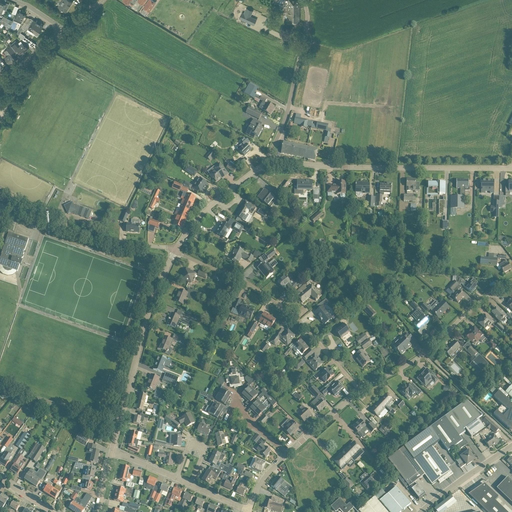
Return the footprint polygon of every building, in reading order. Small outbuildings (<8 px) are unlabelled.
[(72,2),(68,0),(63,0),(61,3),(59,7),(65,12),(72,2)] [(152,0),(148,0),(143,7),(149,12),(156,2),(152,0)] [(299,8),(288,7),(287,24),(294,25),(294,22),(299,22),(299,11),(299,8)] [(250,13),(245,9),(239,17),(244,21),(250,13)] [(19,12),(16,11),(15,14),(13,20),(21,24),(25,15),(22,14),(23,11),(21,10),(19,12)] [(8,23),(2,19),(0,22),(0,29),(1,28),(0,26),(0,25),(2,23),(7,26),(8,23)] [(23,29),(31,34),(39,22),(36,20),(35,21),(33,20),(30,25),(27,23),(23,29)] [(39,22),(31,34),(33,35),(35,33),(38,35),(43,26),(41,25),(42,24),(39,22)] [(10,45),(12,48),(15,52),(18,49),(21,54),(28,48),(25,45),(25,46),(23,43),(22,44),(21,41),(18,44),(15,41),(11,44),(10,45)] [(5,58),(10,64),(16,59),(11,53),(13,51),(10,46),(4,51),(8,55),(5,58)] [(259,108),(263,111),(266,112),(270,115),(272,111),(271,110),(273,107),(269,105),(265,103),(267,99),(262,96),(261,98),(254,94),(257,89),(258,90),(259,88),(250,82),(249,84),(248,84),(247,85),(246,85),(244,88),(245,88),(243,93),(244,93),(244,94),(254,99),(254,100),(258,103),(260,100),(263,101),(259,108)] [(262,114),(249,108),(246,113),(259,119),(262,114)] [(295,118),(294,123),(302,125),(301,127),(306,128),(308,121),(295,118)] [(253,120),(245,135),(254,139),(256,135),(258,137),(263,128),(257,125),(258,122),(253,120)] [(328,124),(321,123),(317,122),(316,129),(327,131),(328,124)] [(240,151),(241,153),(245,156),(248,153),(247,153),(251,149),(246,145),(249,142),(245,138),(241,142),(245,146),(240,151)] [(281,153),(293,156),(295,144),(283,142),(281,153)] [(293,156),(304,158),(307,147),(295,144),(293,156)] [(307,147),(304,158),(315,161),(318,149),(307,147)] [(222,179),(228,174),(224,169),(221,165),(220,163),(215,167),(214,166),(208,172),(210,175),(213,179),(213,178),(216,182),(221,178),(222,179)] [(234,172),(237,168),(230,163),(226,167),(230,170),(234,172)] [(188,165),(185,170),(189,173),(193,169),(188,165)] [(206,186),(207,184),(205,182),(206,182),(200,177),(195,184),(195,183),(192,188),(198,192),(199,191),(202,193),(207,186),(206,186)] [(419,191),(419,188),(419,183),(415,183),(415,180),(407,180),(407,186),(407,191),(410,191),(410,190),(412,190),(412,191),(419,191)] [(494,193),(494,181),(485,181),(485,180),(480,180),(480,185),(481,185),(481,190),(485,190),(485,191),(490,191),(490,193),(494,193)] [(279,192),(282,194),(285,190),(284,190),(290,183),(288,181),(279,192)] [(295,189),(295,194),(303,194),(303,190),(312,191),(312,182),(297,181),(297,189),(295,189)] [(468,187),(468,186),(468,181),(456,181),(456,188),(460,188),(460,196),(450,196),(450,216),(456,216),(456,209),(464,209),(464,196),(465,196),(465,187),(468,187)] [(172,188),(178,191),(180,192),(182,186),(174,182),(172,188)] [(337,186),(327,185),(327,193),(337,193),(337,195),(340,195),(340,197),(342,199),(344,199),(345,197),(345,195),(346,182),(337,182),(337,186)] [(369,194),(369,184),(361,184),(361,183),(356,182),(356,195),(357,196),(361,197),(363,196),(363,194),(369,194)] [(428,194),(446,194),(446,182),(428,182),(428,194)] [(380,192),(391,193),(391,186),(391,183),(387,183),(387,185),(380,185),(380,192)] [(280,199),(282,196),(281,195),(282,194),(279,192),(276,190),(271,196),(264,189),(258,197),(271,208),(276,202),(278,204),(281,200),(280,199)] [(184,192),(181,199),(193,204),(196,198),(191,196),(184,192)] [(156,198),(153,197),(152,200),(149,207),(153,209),(156,202),(159,203),(160,200),(156,198)] [(181,205),(180,209),(189,213),(193,204),(181,199),(183,200),(181,205)] [(70,213),(89,220),(92,211),(74,204),(72,202),(69,204),(64,206),(68,214),(70,213)] [(240,219),(242,220),(245,222),(250,215),(247,213),(248,211),(247,210),(253,213),(256,208),(248,203),(246,206),(243,205),(240,211),(239,211),(236,216),(240,219)] [(178,208),(175,216),(186,221),(189,213),(180,209),(178,208)] [(263,216),(266,212),(260,208),(257,213),(263,216)] [(319,212),(311,219),(314,223),(322,215),(319,212)] [(186,221),(175,216),(173,220),(175,221),(173,225),(183,229),(186,221)] [(139,233),(140,225),(140,220),(131,219),(131,224),(127,224),(126,232),(139,233)] [(158,228),(160,222),(150,219),(148,225),(158,228)] [(216,233),(221,236),(225,238),(230,229),(240,235),(244,227),(236,223),(233,227),(228,224),(227,225),(223,223),(216,233)] [(23,255),(24,252),(24,250),(25,250),(29,239),(9,232),(5,244),(5,246),(4,246),(1,254),(2,254),(1,258),(0,257),(0,265),(3,266),(3,268),(5,270),(8,271),(11,271),(12,270),(18,271),(20,265),(21,265),(23,261),(21,260),(22,257),(23,258),(23,256),(23,255)] [(236,248),(231,259),(238,263),(241,257),(247,259),(246,260),(250,262),(253,257),(252,256),(249,255),(249,256),(243,253),(244,252),(236,248)] [(273,250),(265,256),(268,260),(276,254),(273,250)] [(480,264),(487,265),(497,266),(498,259),(505,259),(506,256),(495,255),(495,254),(488,253),(488,258),(481,257),(480,264)] [(499,265),(501,269),(504,273),(511,269),(509,265),(508,264),(506,260),(503,262),(503,263),(499,265)] [(264,262),(258,268),(266,279),(273,274),(272,273),(274,272),(275,271),(266,261),(264,262)] [(187,268),(182,280),(191,284),(192,281),(194,281),(195,278),(193,278),(195,273),(190,271),(191,270),(187,268)] [(343,282),(350,277),(346,272),(339,277),(343,282)] [(285,276),(282,279),(278,282),(280,285),(281,286),(282,288),(287,285),(289,288),(288,288),(292,291),(298,285),(300,287),(302,284),(298,281),(295,277),(290,282),(285,276)] [(453,293),(449,297),(452,301),(454,299),(458,303),(464,297),(459,292),(458,292),(455,289),(459,285),(458,284),(457,284),(459,277),(453,276),(452,281),(453,281),(448,287),(453,293)] [(475,286),(478,283),(474,280),(469,286),(464,281),(463,282),(460,279),(458,284),(459,285),(459,286),(461,284),(468,290),(472,293),(477,287),(475,286)] [(312,285),(301,294),(297,297),(302,303),(311,295),(316,301),(322,296),(312,285)] [(180,290),(175,301),(183,305),(188,293),(180,290)] [(254,311),(246,308),(247,307),(243,305),(243,306),(239,305),(241,301),(237,299),(231,314),(238,317),(239,315),(250,320),(254,311)] [(430,309),(435,314),(438,318),(444,313),(449,308),(445,304),(442,301),(439,305),(435,301),(430,306),(429,305),(428,307),(424,304),(421,307),(427,312),(430,309)] [(323,307),(319,310),(315,313),(321,320),(320,320),(321,321),(322,321),(324,324),(332,319),(323,307)] [(492,313),(495,316),(494,316),(502,324),(505,324),(506,322),(506,320),(505,319),(507,317),(505,316),(506,316),(502,312),(500,310),(499,311),(496,308),(492,313)] [(423,328),(429,322),(418,311),(415,314),(418,317),(415,319),(417,322),(414,325),(420,331),(418,332),(421,335),(426,331),(423,328)] [(171,313),(166,325),(175,328),(180,317),(171,313)] [(185,313),(183,318),(197,324),(200,318),(185,313)] [(262,317),(260,322),(265,325),(264,328),(264,329),(268,331),(270,328),(272,325),(275,320),(268,316),(269,315),(265,313),(262,317)] [(477,322),(481,325),(485,330),(488,326),(489,327),(493,323),(492,321),(488,317),(487,319),(484,316),(482,318),(481,317),(477,322)] [(252,323),(248,331),(245,335),(250,339),(253,334),(258,326),(252,323)] [(343,323),(338,327),(334,330),(341,339),(345,336),(349,332),(344,325),(343,323)] [(499,324),(495,327),(501,332),(504,329),(499,324)] [(466,336),(470,339),(473,342),(474,341),(475,341),(476,342),(479,339),(482,342),(485,338),(479,332),(476,329),(475,330),(474,330),(473,329),(472,330),(470,329),(467,332),(469,333),(466,336)] [(278,332),(275,336),(271,342),(275,345),(280,339),(288,346),(293,340),(292,339),(295,336),(288,330),(283,336),(278,332)] [(392,346),(398,351),(401,355),(411,346),(408,343),(413,338),(409,335),(408,333),(403,338),(402,336),(392,346)] [(364,334),(356,340),(359,345),(368,338),(364,334)] [(162,342),(159,349),(164,351),(164,353),(170,355),(172,349),(169,348),(172,340),(164,337),(164,338),(165,339),(163,343),(162,342)] [(177,342),(183,345),(186,339),(179,337),(177,342)] [(361,346),(364,350),(372,344),(369,340),(361,346)] [(488,343),(494,350),(498,346),(491,340),(488,343)] [(302,357),(303,358),(307,354),(306,354),(305,355),(303,353),(308,349),(301,341),(294,347),(295,347),(294,348),(293,350),(295,352),(297,352),(299,354),(299,357),(301,359),(302,357)] [(448,347),(444,351),(448,354),(450,357),(453,359),(457,356),(464,349),(460,344),(458,346),(457,344),(455,342),(449,348),(448,347)] [(260,350),(258,354),(262,357),(264,353),(265,354),(270,347),(265,343),(260,350)] [(489,363),(471,347),(467,351),(475,359),(470,365),(479,374),(481,371),(489,363)] [(280,359),(283,361),(292,351),(289,348),(280,359)] [(362,350),(360,352),(356,355),(358,358),(357,359),(363,367),(370,362),(362,350)] [(307,354),(303,358),(315,371),(322,364),(317,358),(318,357),(314,354),(310,358),(307,354)] [(171,362),(159,357),(156,362),(157,362),(154,370),(153,369),(153,370),(161,373),(164,365),(169,367),(171,362)] [(299,368),(305,363),(302,359),(297,364),(299,368)] [(316,380),(320,377),(325,383),(327,381),(327,382),(334,375),(332,373),(333,372),(331,370),(330,370),(328,368),(321,375),(318,372),(313,377),(316,380)] [(435,377),(427,369),(417,379),(422,383),(421,384),(424,386),(425,386),(431,380),(435,384),(438,381),(434,377),(435,377)] [(177,382),(179,377),(166,372),(164,377),(177,382)] [(242,378),(242,374),(238,374),(238,373),(237,373),(236,372),(232,372),(232,374),(231,374),(231,375),(227,376),(227,380),(226,380),(227,383),(229,383),(230,387),(234,387),(234,386),(238,385),(238,386),(242,386),(242,381),(244,381),(244,377),(242,378)] [(152,390),(154,391),(159,378),(151,375),(150,378),(151,379),(147,387),(146,387),(151,389),(150,390),(152,390)] [(175,387),(177,382),(164,377),(162,382),(175,387)] [(244,396),(243,397),(245,399),(253,391),(249,387),(252,383),(253,384),(255,381),(253,379),(249,383),(242,389),(245,391),(242,394),(244,396)] [(329,390),(335,396),(337,394),(337,395),(341,392),(340,391),(344,388),(338,382),(334,385),(331,382),(321,392),(324,395),(329,390)] [(403,389),(400,392),(405,397),(409,401),(413,396),(416,393),(418,396),(422,392),(415,387),(413,389),(409,384),(406,387),(405,386),(403,388),(403,389)] [(219,394),(229,400),(231,398),(229,397),(231,395),(226,392),(228,390),(222,386),(220,389),(221,389),(219,394)] [(318,400),(313,405),(319,412),(326,406),(318,398),(321,395),(314,386),(309,390),(318,400)] [(245,399),(248,402),(249,401),(250,402),(258,395),(253,391),(245,399)] [(499,392),(494,397),(502,405),(494,414),(511,431),(511,430),(511,405),(511,404),(511,403),(499,392)] [(296,393),(293,396),(298,402),(301,398),(296,393)] [(227,403),(229,400),(219,394),(216,399),(225,405),(226,402),(227,403)] [(393,403),(392,402),(393,400),(386,394),(378,402),(385,409),(388,411),(389,413),(392,410),(389,407),(393,403)] [(267,399),(266,400),(270,404),(271,404),(270,404),(273,407),(276,403),(270,397),(267,399)] [(400,409),(405,404),(400,400),(396,405),(400,409)] [(254,413),(262,405),(258,401),(250,408),(252,410),(251,411),(254,413)] [(445,417),(431,427),(440,441),(445,447),(448,452),(456,446),(457,448),(458,449),(460,449),(461,448),(461,449),(465,446),(465,445),(466,444),(466,443),(466,442),(463,438),(461,435),(465,432),(463,430),(465,429),(480,418),(482,416),(467,401),(450,413),(445,417)] [(388,411),(385,409),(378,402),(371,410),(374,413),(377,417),(380,414),(383,417),(388,411)] [(211,408),(222,414),(223,411),(222,411),(223,409),(214,403),(211,408)] [(264,403),(262,405),(254,413),(256,416),(257,415),(259,416),(268,407),(264,403)] [(299,416),(301,418),(304,422),(311,415),(303,406),(300,408),(303,412),(299,416)] [(222,414),(211,408),(208,413),(217,419),(219,416),(220,417),(222,414)] [(134,423),(138,425),(139,425),(140,422),(143,423),(143,421),(147,422),(149,416),(140,414),(139,417),(135,416),(134,423)] [(179,420),(179,421),(180,424),(185,422),(187,427),(194,423),(190,414),(183,417),(184,418),(179,420)] [(167,415),(164,419),(177,428),(180,425),(167,415)] [(265,415),(258,423),(262,425),(268,418),(265,415)] [(15,417),(12,421),(20,427),(23,423),(15,417)] [(480,418),(465,429),(471,437),(473,436),(475,437),(479,434),(478,432),(486,426),(487,427),(488,426),(483,421),(480,418)] [(483,421),(488,426),(487,427),(489,429),(490,428),(491,429),(493,431),(495,433),(499,429),(497,427),(494,425),(486,418),(483,421)] [(285,429),(284,430),(286,432),(290,435),(295,430),(295,431),(298,428),(295,424),(292,421),(289,419),(286,422),(289,425),(285,429)] [(200,424),(199,426),(197,431),(208,435),(211,428),(204,425),(206,422),(203,420),(201,424),(200,424)] [(357,433),(361,437),(364,434),(362,433),(367,429),(371,434),(377,428),(372,423),(366,427),(365,426),(360,420),(353,427),(358,432),(357,433)] [(386,420),(380,427),(381,428),(386,432),(383,435),(386,438),(390,434),(388,432),(392,428),(393,426),(386,420)] [(431,427),(404,447),(421,470),(425,475),(429,481),(432,485),(438,481),(440,483),(453,473),(448,467),(448,468),(443,460),(432,447),(440,441),(431,427)] [(132,431),(130,438),(138,440),(137,440),(139,432),(135,431),(134,432),(132,431)] [(30,436),(25,432),(16,446),(21,450),(30,436)] [(223,433),(220,433),(215,435),(219,447),(226,445),(225,438),(229,437),(227,433),(223,434),(223,433)] [(76,441),(86,447),(90,440),(80,434),(76,441)] [(170,434),(169,445),(173,446),(176,446),(181,447),(181,436),(180,436),(180,434),(170,434)] [(252,440),(256,444),(261,438),(257,434),(252,440)] [(482,438),(484,441),(489,448),(492,446),(493,447),(500,442),(494,434),(486,440),(484,436),(482,438)] [(238,437),(234,435),(230,443),(234,445),(238,437)] [(13,440),(9,437),(3,445),(7,448),(13,440)] [(138,440),(130,438),(128,445),(129,445),(128,449),(137,453),(139,449),(137,448),(138,440)] [(150,456),(153,444),(144,442),(144,446),(149,447),(147,455),(150,456)] [(354,442),(344,451),(352,460),(362,451),(357,445),(354,442)] [(35,454),(40,446),(36,443),(31,452),(35,454)] [(261,454),(262,454),(265,457),(271,451),(266,447),(266,448),(261,443),(256,449),(261,453),(261,454)] [(88,444),(87,448),(86,453),(92,454),(91,457),(92,457),(91,463),(97,464),(99,452),(95,451),(96,446),(88,444)] [(40,446),(35,454),(31,460),(36,463),(45,449),(40,446)] [(400,450),(388,460),(400,475),(397,477),(398,477),(406,488),(409,486),(409,487),(415,482),(425,475),(421,470),(404,447),(400,450)] [(7,448),(4,452),(6,453),(3,457),(0,461),(0,463),(5,467),(12,456),(10,455),(12,451),(7,448)] [(466,464),(467,465),(472,462),(471,461),(474,459),(468,450),(462,454),(462,456),(464,460),(463,460),(464,461),(458,465),(461,468),(466,464)] [(344,451),(334,461),(337,464),(342,470),(347,465),(352,460),(344,451)] [(209,462),(214,464),(216,466),(219,459),(223,461),(225,456),(218,453),(218,454),(214,452),(209,462)] [(158,453),(158,457),(166,458),(165,465),(167,465),(168,465),(172,466),(173,455),(167,454),(158,453)] [(22,469),(21,469),(25,463),(22,461),(24,458),(18,454),(13,463),(15,464),(11,470),(18,475),(22,469)] [(261,473),(265,463),(261,461),(256,458),(256,459),(253,458),(249,468),(251,469),(261,473)] [(53,465),(55,461),(52,459),(51,459),(48,465),(49,465),(46,468),(49,470),(53,465)] [(94,478),(95,470),(92,470),(92,466),(76,463),(74,468),(85,470),(84,476),(83,475),(82,479),(83,479),(90,480),(91,477),(94,478)] [(123,466),(121,473),(128,474),(130,466),(126,465),(126,467),(123,466)] [(227,474),(226,473),(226,474),(230,476),(234,467),(230,465),(227,474)] [(216,479),(221,471),(218,470),(216,468),(213,473),(212,473),(208,470),(202,480),(206,482),(206,483),(207,482),(209,484),(213,477),(216,479)] [(133,476),(141,478),(142,472),(134,469),(133,476)] [(25,479),(31,483),(35,477),(32,475),(35,472),(31,470),(29,473),(25,479)] [(128,474),(121,473),(119,479),(122,480),(122,481),(126,482),(127,479),(130,480),(131,475),(128,474)] [(35,477),(31,483),(36,487),(41,481),(40,481),(43,477),(39,475),(37,478),(35,477)] [(367,475),(360,482),(367,490),(376,482),(371,476),(369,477),(367,475)] [(226,481),(224,487),(231,490),(236,479),(231,477),(229,483),(226,481)] [(285,497),(289,492),(285,488),(288,485),(279,477),(271,486),(276,490),(285,497)] [(342,482),(349,489),(354,485),(346,477),(342,482)] [(497,489),(511,503),(511,481),(508,477),(497,489)] [(154,487),(157,481),(150,478),(147,484),(144,483),(143,487),(150,490),(151,489),(153,490),(154,487)] [(81,488),(81,489),(84,490),(86,490),(91,491),(92,484),(90,483),(90,481),(90,480),(83,479),(82,483),(81,488)] [(54,489),(50,496),(55,499),(58,495),(60,492),(57,491),(61,483),(59,482),(57,485),(54,489)] [(409,487),(419,500),(425,495),(418,485),(415,482),(409,487)] [(157,493),(154,501),(158,503),(163,491),(167,493),(170,487),(163,483),(160,490),(158,494),(157,493)] [(239,487),(238,488),(236,492),(243,496),(246,490),(243,489),(245,485),(241,483),(239,487)] [(484,484),(468,495),(486,511),(506,511),(494,501),(498,498),(484,484)] [(46,488),(44,492),(50,496),(54,489),(48,485),(46,488)] [(117,487),(116,494),(123,496),(124,493),(125,494),(126,490),(117,487)] [(401,511),(411,504),(396,487),(387,496),(382,490),(357,511),(401,511)] [(180,498),(180,497),(182,492),(174,489),(172,494),(170,493),(165,504),(171,507),(174,499),(176,496),(180,498)] [(77,495),(80,492),(75,491),(70,498),(74,500),(69,508),(74,511),(75,511),(82,501),(77,497),(78,496),(77,495)] [(181,502),(179,502),(177,506),(183,508),(187,501),(191,502),(193,497),(185,493),(181,502)] [(0,494),(0,507),(2,509),(5,505),(6,503),(9,499),(2,495),(1,495),(0,494)] [(125,499),(126,497),(123,496),(116,494),(114,501),(123,503),(124,499),(125,499)] [(82,501),(75,511),(82,511),(84,510),(85,507),(86,508),(91,500),(85,496),(82,501)] [(455,497),(437,511),(438,511),(445,511),(458,502),(455,497)] [(283,511),(284,508),(284,507),(282,507),(282,506),(276,504),(276,500),(274,500),(274,499),(270,498),(269,501),(266,500),(264,508),(269,510),(270,510),(270,509),(280,511),(281,511),(283,511)] [(331,507),(332,508),(335,511),(339,508),(343,511),(347,511),(353,507),(350,503),(347,506),(340,498),(331,507)] [(195,504),(198,506),(197,509),(198,509),(196,511),(203,511),(204,509),(202,508),(205,502),(198,499),(195,504)] [(13,502),(11,506),(10,507),(16,511),(20,506),(13,502)] [(208,508),(206,511),(215,511),(218,508),(208,503),(206,507),(208,508)]
